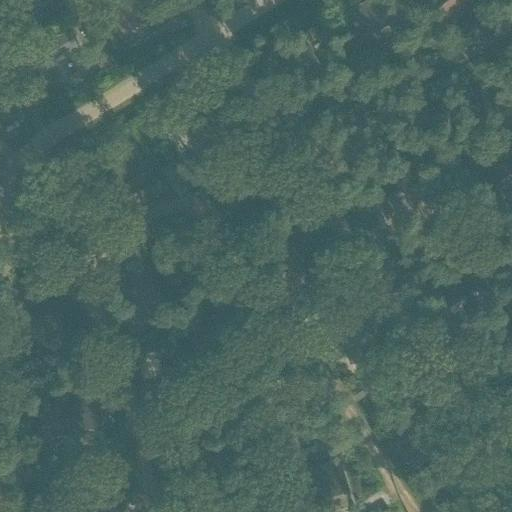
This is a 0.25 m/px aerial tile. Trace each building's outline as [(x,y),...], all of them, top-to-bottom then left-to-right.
[(382,0),(359,12),(370,35),(400,21),(389,0),(382,0)] [(440,26),(470,5),(467,0),(423,0),(422,1),(440,26)] [(69,2),(55,7),(60,20),(73,16),(69,2)] [(345,15),(333,21),(340,33),(351,27),(345,15)] [(314,27),(305,32),(310,41),(319,36),(314,27)] [(289,58),(301,79),(320,68),(308,47),(289,58)] [(207,161),(223,151),(218,143),(240,128),(210,83),(172,108),(207,161)] [(511,122),(511,88),(493,101),(509,125),(511,122)] [(97,151),(124,195),(148,180),(122,137),(97,151)] [(210,179),(227,206),(273,178),(258,153),(229,170),(228,168),(210,179)] [(402,174),(392,180),(396,187),(407,181),(402,174)] [(51,193),(72,225),(92,212),(72,180),(51,193)] [(387,192),(380,197),(365,206),(388,243),(403,234),(390,214),(398,209),(387,192)] [(115,200),(103,209),(112,223),(125,214),(115,200)] [(287,261),(286,283),(310,284),(312,252),(307,245),(291,244),(291,249),(281,249),(280,261),(287,261)] [(198,260),(184,267),(191,279),(205,272),(198,260)] [(140,297),(124,306),(131,321),(162,305),(138,261),(124,269),(140,297)] [(477,274),(457,289),(441,301),(453,317),(467,306),(468,308),(490,292),(477,274)] [(371,334),(355,309),(324,328),(340,353),(371,334)] [(22,332),(54,352),(69,328),(55,319),(52,324),(34,312),(22,332)] [(133,329),(122,335),(127,345),(138,338),(133,329)] [(373,351),(361,358),(369,371),(381,364),(373,351)] [(200,382),(183,393),(192,405),(208,394),(200,382)] [(511,393),(502,400),(511,415),(511,393)] [(418,400),(409,408),(417,417),(426,409),(418,400)] [(39,443),(99,447),(102,409),(79,408),(78,419),(41,416),(39,443)] [(409,441),(412,444),(400,453),(413,472),(444,450),(430,431),(420,439),(417,435),(409,441)] [(183,455),(192,511),(226,511),(230,511),(220,449),(183,455)] [(308,468),(320,511),(332,511),(352,506),(339,459),(308,468)] [(445,463),(433,472),(439,480),(451,471),(445,463)] [(437,498),(446,511),(472,511),(495,497),(479,473),(459,487),(458,484),(437,498)]
